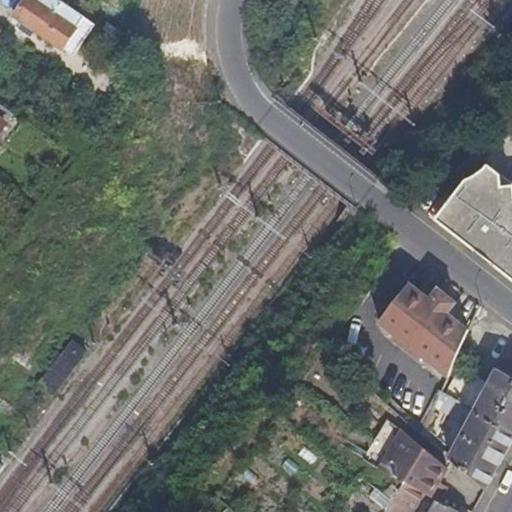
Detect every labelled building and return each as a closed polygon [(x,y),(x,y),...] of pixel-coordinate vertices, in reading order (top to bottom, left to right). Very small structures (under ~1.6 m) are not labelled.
[(26,0),(19,12),(77,51),(98,19),(68,0),(26,0)] [(0,94),(0,109),(10,116),(17,106),(0,94)] [(0,129),(10,116),(0,109),(0,129)] [(511,182),(489,164),(481,170),(474,173),(443,212),(511,266),(511,182)] [(383,326),(450,379),(472,332),(452,316),(460,305),(442,291),(434,302),(413,286),(383,326)] [(472,427),(453,461),(489,491),(511,447),(511,364),(508,363),(479,415),(443,396),(437,408),(472,427)] [(449,394),(475,408),(488,383),(463,369),(449,394)] [(439,502),(443,504),(450,490),(443,486),(451,471),(446,468),(405,435),(383,474),(397,483),(399,480),(408,485),(428,496),(430,497),(439,502)] [(418,511),(428,496),(408,485),(391,511),(418,511)] [(458,511),(443,504),(439,502),(433,511),(458,511)]
